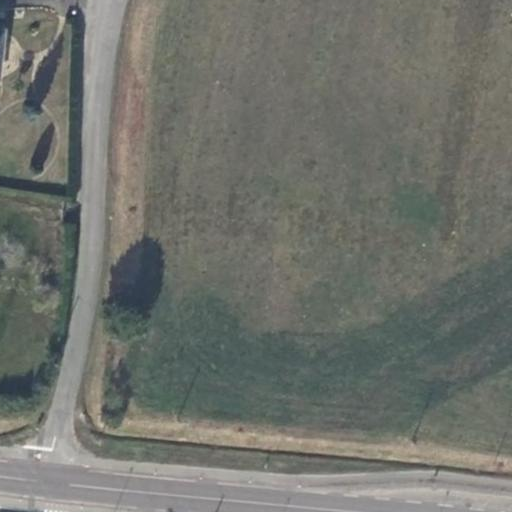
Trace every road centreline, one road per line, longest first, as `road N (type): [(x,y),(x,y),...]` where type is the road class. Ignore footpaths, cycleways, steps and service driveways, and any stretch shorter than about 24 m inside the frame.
road 1 (unclassified): [(50,483),(84,311),(97,92),(115,0)]
road 2 (secondary): [(50,483),(366,511)]
